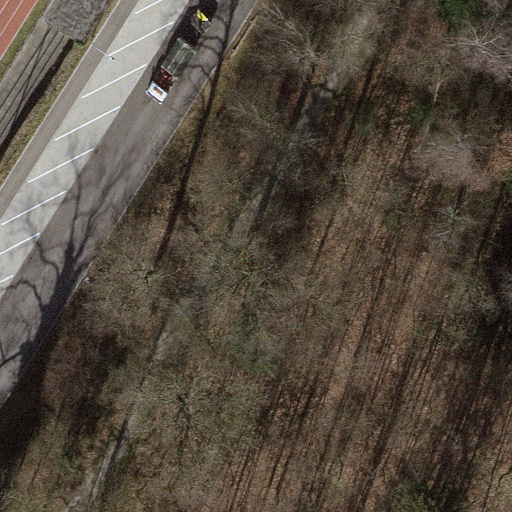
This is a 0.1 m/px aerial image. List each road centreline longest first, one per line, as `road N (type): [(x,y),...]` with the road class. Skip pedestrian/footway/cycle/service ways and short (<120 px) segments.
road 1 (track): [(67,511),(241,240),(373,0)]
road 2 (unclassified): [(0,388),(246,0)]
road 3 (unclassified): [(198,0),(0,309)]
